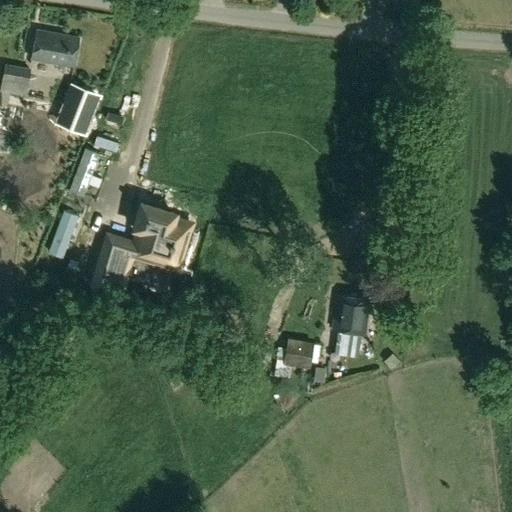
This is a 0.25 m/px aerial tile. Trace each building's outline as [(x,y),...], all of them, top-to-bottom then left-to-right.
[(31,59),(73,67),(79,37),(36,30),(31,59)] [(5,65),(1,91),(25,95),(29,69),(5,65)] [(87,84),(87,102),(104,102),(104,84),(87,84)] [(91,159),(75,200),(88,205),(105,164),(91,159)] [(175,191),(140,188),(137,216),(143,216),(142,229),(115,227),(111,279),(141,281),(144,237),(163,238),(163,244),(184,245),(186,223),(192,223),(193,198),(175,197),(175,191)] [(369,299),(337,295),(332,329),(364,334),(369,299)] [(310,366),(313,346),(287,342),(285,362),(310,366)] [(312,378),(321,379),(322,368),(313,367),(312,378)]
